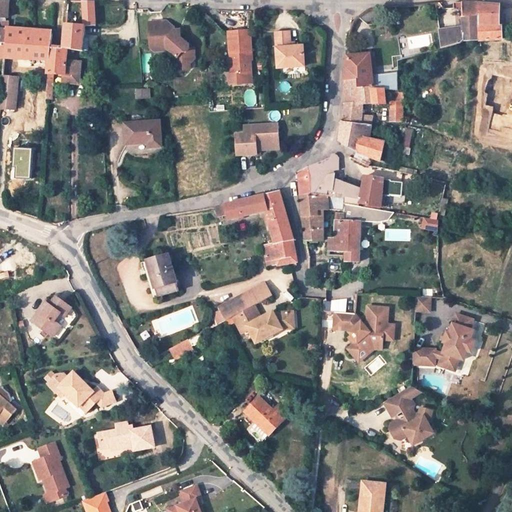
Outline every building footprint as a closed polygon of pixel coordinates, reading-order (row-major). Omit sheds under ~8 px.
[(0,0),(0,57),(5,58),(8,28),(9,18),(6,18),(7,0),(0,0)] [(85,25),(96,25),(95,1),(84,1),(85,25)] [(478,41),(499,39),(499,25),(500,25),(500,5),(463,2),(463,8),(464,28),(465,41),(478,41)] [(371,9),(360,17),(368,25),(395,22),(393,6),(371,9)] [(175,26),(167,18),(150,19),(151,44),(154,47),(159,46),(160,47),(169,47),(177,54),(178,67),(190,66),(190,60),(195,55),(194,48),(191,44),(186,39),(183,39),(181,38),(181,27),(175,28),(175,26)] [(81,50),(83,50),(85,25),(66,24),(65,47),(67,48),(81,50)] [(5,58),(51,61),(52,46),(53,31),(36,29),(8,28),(5,58)] [(465,41),(464,28),(439,34),(442,49),(462,43),(465,41),(478,41),(465,41)] [(250,51),(249,30),(227,32),(230,75),(228,75),(228,85),(240,85),(239,74),(249,73),(247,51),(250,51)] [(300,47),(293,48),(288,48),(287,43),(287,33),(273,33),(275,68),(301,67),(300,47)] [(49,82),(54,83),(54,74),(64,74),(63,82),(79,83),(80,61),(66,60),(67,48),(65,47),(52,46),(51,61),(49,82)] [(357,89),(371,90),(371,76),(370,56),(349,57),(348,69),(345,69),(345,81),(357,81),(357,89)] [(249,73),(239,74),(240,85),(252,84),(251,73),(249,73)] [(371,76),(371,90),(387,90),(392,91),(399,91),(399,77),(371,76)] [(18,78),(4,77),(1,102),(1,109),(16,110),(17,98),(18,78)] [(345,81),(345,104),(362,104),(386,104),(387,90),(371,90),(357,89),(357,81),(345,81)] [(391,120),(403,122),(404,91),(399,91),(392,91),(391,120)] [(367,139),(370,127),(361,126),(362,115),(362,104),(345,104),(345,107),(342,122),(361,137),(367,139)] [(361,126),(370,127),(373,116),(362,115),(361,126)] [(160,118),(124,121),(126,144),(148,142),(149,146),(162,145),(160,118)] [(386,143),(367,139),(361,137),(342,122),(340,140),(353,148),(359,152),(381,161),(383,153),(386,143)] [(257,152),(257,148),(257,142),(280,140),(279,124),(247,126),(247,133),(239,134),(239,153),(257,152)] [(378,166),(370,166),(364,176),(363,189),(360,189),(335,179),(335,175),(334,170),(339,169),(339,159),(338,155),(334,154),(331,155),(330,158),(300,172),(301,194),(319,194),(344,198),(344,205),(362,207),(362,204),(383,208),(384,179),(377,178),(378,166)] [(277,259),(296,256),(292,231),(290,225),(280,191),(215,207),(218,217),(226,214),(228,220),(267,210),(269,219),(267,220),(274,243),(263,246),(267,267),(278,265),(277,259)] [(301,194),(302,209),(324,210),(338,213),(337,213),(344,213),(344,205),(344,198),(319,194),(301,194)] [(344,205),(344,213),(343,221),(361,222),(382,222),(382,211),(362,207),(344,205)] [(324,210),(302,209),(306,240),(324,240),(324,210)] [(395,212),(382,211),(382,222),(388,220),(395,212)] [(329,251),(330,251),(347,251),(347,261),(360,261),(361,222),(343,221),(344,213),(337,213),(336,238),(331,238),(329,251)] [(440,217),(424,215),(422,225),(440,228),(440,217)] [(169,255),(142,263),(147,281),(154,279),(159,297),(179,290),(169,255)] [(277,259),(278,265),(289,263),(297,261),(296,256),(277,259)] [(297,261),(289,263),(291,271),(297,266),(297,261)] [(226,319),(232,316),(255,304),(273,295),(266,281),(219,306),(226,319)] [(432,295),(417,294),(416,309),(431,310),(432,295)] [(62,315),(64,317),(71,309),(58,298),(54,303),(51,301),(34,321),(54,338),(62,329),(55,323),(62,315)] [(269,319),(267,314),(262,317),(255,304),(232,316),(241,333),(248,329),(256,343),(272,335),(273,334),(271,331),(280,326),(294,325),(294,312),(281,312),(275,315),(269,319)] [(355,312),(336,311),(334,326),(347,327),(354,336),(355,342),(349,347),(355,354),(363,347),(366,350),(374,343),(382,344),(383,338),(393,339),(394,324),(387,323),(389,307),(369,306),(367,321),(365,321),(364,323),(355,312)] [(71,309),(64,317),(68,320),(75,312),(71,309)] [(442,356),(439,363),(451,368),(456,355),(464,358),(474,330),(470,329),(473,319),(457,313),(451,332),(448,331),(445,340),(447,341),(443,352),(442,356)] [(271,331),(273,334),(294,329),(294,325),(280,326),(271,331)] [(175,359),(195,350),(190,339),(170,348),(175,359)] [(363,347),(355,354),(361,361),(375,347),(382,348),(382,344),(374,343),(366,350),(363,347)] [(436,348),(413,347),(412,363),(435,364),(435,354),(436,349),(436,348)] [(48,383),(46,385),(61,398),(65,393),(80,408),(80,407),(86,413),(95,402),(100,398),(103,400),(107,398),(104,393),(99,387),(95,390),(74,370),(68,376),(65,373),(56,372),(55,374),(53,371),(44,378),(48,383)] [(410,397),(421,391),(411,385),(384,402),(393,417),(397,414),(399,418),(392,423),(391,429),(396,438),(402,440),(410,435),(413,433),(418,442),(435,432),(429,422),(430,421),(432,409),(420,408),(419,413),(414,417),(410,411),(413,409),(414,404),(410,397)] [(111,390),(104,393),(107,398),(103,400),(100,398),(95,402),(101,407),(116,402),(111,390)] [(260,397),(246,412),(255,420),(251,425),(266,439),(289,414),(279,405),(274,410),(260,397)] [(15,411),(2,399),(0,401),(0,414),(6,421),(15,411)] [(151,427),(131,431),(128,429),(127,424),(116,426),(117,431),(99,434),(102,449),(112,447),(112,444),(120,443),(121,449),(134,446),(135,451),(155,447),(151,427)] [(410,435),(415,444),(418,442),(413,433),(410,435)] [(51,493),(54,501),(68,496),(66,490),(71,488),(61,461),(62,460),(56,444),(45,449),(48,457),(36,462),(43,480),(48,479),(49,482),(45,483),(49,493),(51,493)] [(365,481),(361,511),(384,511),(388,483),(365,481)] [(197,485),(180,491),(184,504),(168,510),(168,511),(203,511),(202,507),(199,508),(196,500),(202,498),(197,485)] [(105,491),(83,500),(87,511),(110,511),(106,500),(108,500),(105,491)] [(48,502),(54,501),(51,493),(49,493),(45,495),(48,502)]
